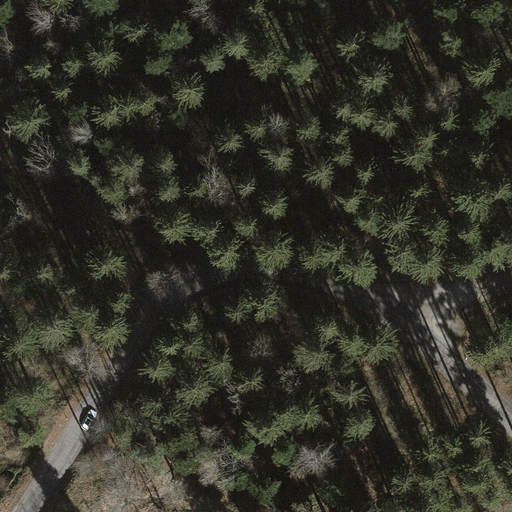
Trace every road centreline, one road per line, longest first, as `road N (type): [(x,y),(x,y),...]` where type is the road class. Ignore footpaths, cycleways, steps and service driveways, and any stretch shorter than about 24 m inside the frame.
road 1 (unclassified): [(511,425),(404,323),(332,280),(246,264),(177,287),(126,348),(25,511)]
road 2 (track): [(511,160),(345,0)]
